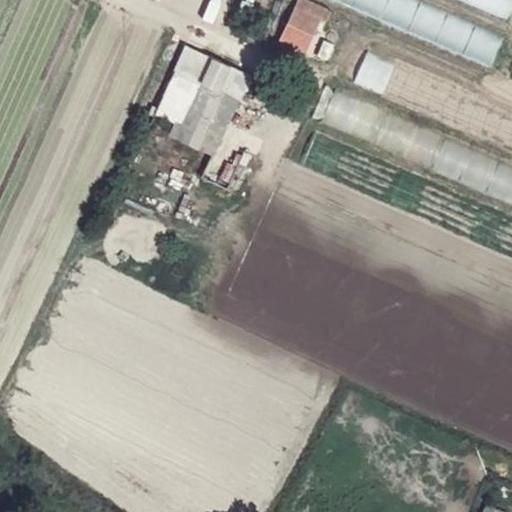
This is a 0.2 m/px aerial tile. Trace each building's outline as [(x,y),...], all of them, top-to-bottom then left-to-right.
[(313,0),(332,8),(487,74),(504,37),(414,0),(313,0)] [(511,8),(511,0),(480,0),(511,13),(511,8)] [(296,6),(281,39),(307,49),(320,17),(296,6)] [(511,109),(367,48),(352,94),(338,88),(302,163),(511,249),(511,109)] [(228,61),(210,53),(195,78),(171,134),(215,154),(240,98),(217,88),(228,61)] [(251,72),(228,61),(217,88),(240,98),(251,72)]
